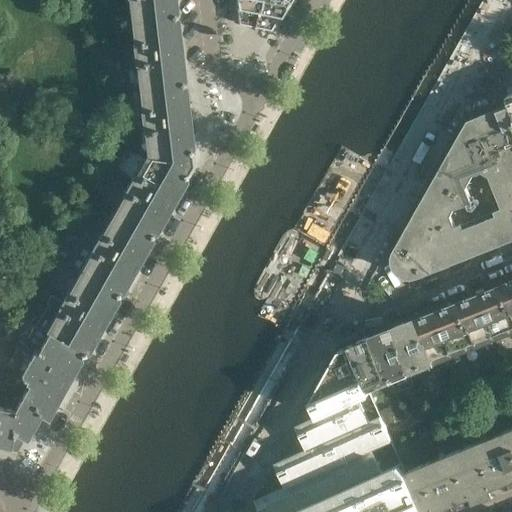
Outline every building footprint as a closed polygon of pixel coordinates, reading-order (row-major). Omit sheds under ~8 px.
[(175,12),(173,0),(132,0),(135,17),(175,12)] [(256,27),(261,0),(236,0),(239,24),(256,27)] [(271,30),(287,0),(261,0),(256,27),(271,30)] [(183,81),(178,43),(175,12),(135,17),(138,40),(134,40),(136,62),(140,62),(143,85),(183,81)] [(117,54),(116,46),(104,47),(105,55),(117,54)] [(118,62),(117,54),(105,55),(106,63),(118,62)] [(190,149),(187,120),(183,81),(143,85),(145,108),(141,109),(144,130),(148,130),(149,154),(193,163),(193,162),(192,162),(193,161),(191,159),(190,151),(191,150),(190,149)] [(511,238),(511,109),(510,104),(470,120),(397,248),(396,250),(395,253),(394,255),(394,257),(394,258),(394,260),(394,262),(395,263),(395,264),(396,266),(397,269),(399,272),(401,273),(403,274),(406,276),(408,276),(410,277),(413,277),(416,276),(418,276),(511,238)] [(125,121),(124,113),(112,115),(113,123),(125,121)] [(126,129),(125,121),(113,123),(114,131),(126,129)] [(176,197),(179,191),(179,190),(178,189),(185,175),(186,175),(185,173),(186,173),(190,166),(189,166),(192,165),(193,164),(193,163),(149,154),(137,174),(134,172),(129,182),(124,191),(127,193),(116,213),(152,234),(159,221),(160,222),(162,222),(165,216),(165,214),(164,213),(173,197),(174,198),(176,197)] [(115,174),(119,167),(108,161),(104,168),(115,174)] [(111,181),(115,174),(104,168),(100,175),(111,181)] [(142,256),(146,251),(145,249),(144,248),(152,234),(116,213),(104,233),(101,231),(90,249),(94,251),(83,271),(119,292),(126,280),(127,281),(129,281),(132,275),(131,273),(130,272),(139,256),(141,257),(142,256)] [(82,231),(86,224),(76,218),(72,225),(82,231)] [(78,238),(82,231),(72,225),(68,232),(78,238)] [(109,315),(112,309),(110,307),(119,292),(83,271),(71,291),(68,289),(63,298),(58,307),(61,309),(47,333),(81,352),(84,354),(92,340),(93,340),(95,340),(98,334),(98,332),(97,331),(106,315),(107,316),(109,315)] [(49,290),(53,283),(42,277),(38,284),(49,290)] [(511,281),(499,286),(508,309),(511,308),(511,281)] [(45,297),(49,290),(38,284),(34,291),(45,297)] [(511,328),(511,308),(508,309),(499,286),(478,295),(494,336),(511,328)] [(494,336),(478,295),(456,303),(466,326),(469,325),(476,343),(494,336)] [(476,343),(469,325),(466,326),(456,303),(435,312),(451,353),(476,343)] [(0,313),(9,313),(8,305),(0,305),(0,313)] [(451,353),(435,312),(414,320),(423,343),(426,342),(434,360),(451,353)] [(434,360),(426,342),(423,343),(414,320),(392,329),(409,370),(434,360)] [(409,370),(392,329),(371,338),(380,361),(384,359),(391,377),(409,370)] [(74,366),(81,352),(47,333),(40,347),(36,345),(28,359),(62,378),(63,378),(67,377),(68,377),(68,375),(69,376),(72,375),(75,370),(74,367),(74,366)] [(380,361),(371,338),(350,346),(367,386),(391,377),(384,359),(380,361)] [(424,511),(407,470),(405,471),(367,386),(350,346),(349,346),(340,350),(311,401),(318,416),(297,426),(307,449),(276,464),(286,487),(255,501),(259,511),(424,511)] [(62,378),(28,359),(25,365),(59,384),(62,378)] [(30,427),(37,414),(43,417),(45,416),(54,400),(55,400),(59,399),(61,394),(61,391),(60,391),(61,389),(60,389),(59,384),(25,365),(19,376),(30,382),(14,410),(0,407),(0,443),(6,445),(6,443),(15,445),(26,425),(30,427)] [(507,386),(504,377),(492,382),(495,391),(507,386)] [(495,391),(492,382),(481,386),(485,395),(495,391)] [(465,403),(461,394),(449,399),(453,408),(465,403)] [(453,408),(449,399),(439,403),(443,412),(453,408)] [(422,420),(419,411),(406,416),(410,425),(422,420)] [(410,425),(406,416),(396,420),(400,429),(410,425)] [(511,485),(511,427),(463,447),(484,497),(511,485)] [(447,511),(484,497),(463,447),(407,470),(424,511),(447,511)]
